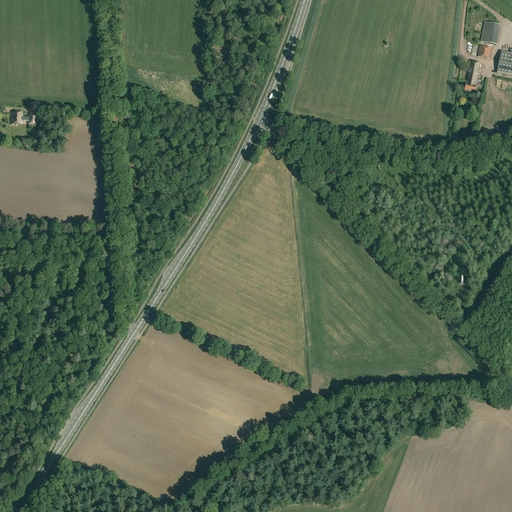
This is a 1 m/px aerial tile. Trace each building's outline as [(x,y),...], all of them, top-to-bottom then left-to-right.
[(496,45),(500,26),(485,23),(481,42),(496,45)] [(480,46),(478,57),(491,60),(493,49),(480,46)] [(511,53),(501,51),(499,61),(497,74),(511,76),(511,53)] [(468,69),(469,69),(465,91),(475,93),(481,64),(470,62),(468,69)] [(23,121),(28,122),(28,124),(37,125),(37,116),(29,115),(28,118),(23,118),(23,113),(11,113),(11,125),(23,125),(23,121)]
